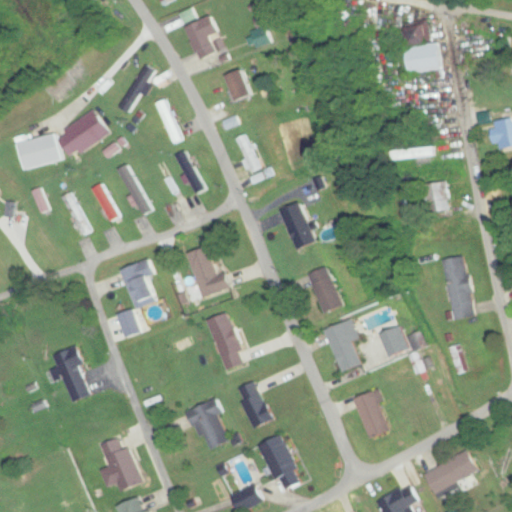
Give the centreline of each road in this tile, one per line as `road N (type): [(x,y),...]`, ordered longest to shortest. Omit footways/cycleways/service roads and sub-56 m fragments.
road 1 (residential): [(360,485),(218,145),(135,0)]
road 2 (residential): [(511,345),(455,56)]
road 3 (residential): [(178,511),(85,266)]
road 4 (residential): [(0,300),(241,202)]
road 5 (residential): [(302,511),(511,401)]
